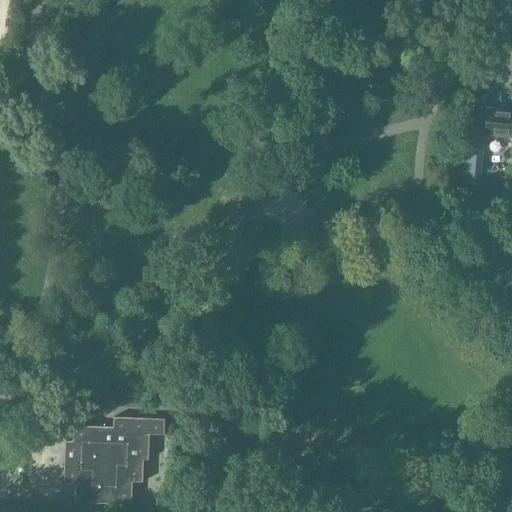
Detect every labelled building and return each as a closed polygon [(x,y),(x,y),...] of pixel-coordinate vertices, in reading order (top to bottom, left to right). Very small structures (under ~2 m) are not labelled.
[(323,2),(322,17),(344,19),(345,4),(323,2)] [(511,110),(487,108),(484,137),(511,139),(511,151),(511,152),(511,110)] [(480,163),(464,162),(462,182),(478,184),(480,163)] [(76,500),(101,501),(131,503),(132,480),(142,481),(143,458),(149,458),(150,432),(164,433),(164,426),(164,418),(114,416),(113,426),(108,425),(97,425),(73,424),(72,439),(66,439),(64,482),(76,482),(76,485),(76,500)] [(177,436),(176,450),(200,451),(201,437),(177,436)]
